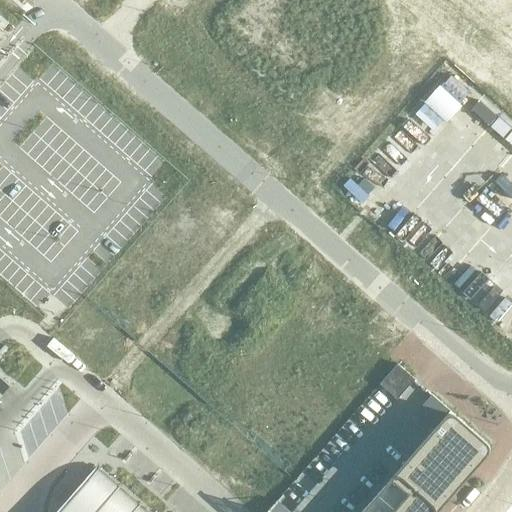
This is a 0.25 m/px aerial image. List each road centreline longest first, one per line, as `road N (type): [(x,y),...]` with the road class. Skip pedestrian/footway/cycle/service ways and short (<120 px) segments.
road 1 (unclassified): [(276,197),(511,397)]
road 2 (unclassified): [(40,0),(276,197)]
road 3 (unclassified): [(276,197),(97,397)]
